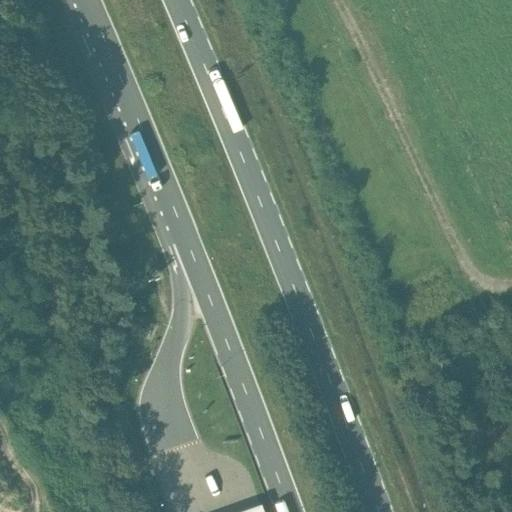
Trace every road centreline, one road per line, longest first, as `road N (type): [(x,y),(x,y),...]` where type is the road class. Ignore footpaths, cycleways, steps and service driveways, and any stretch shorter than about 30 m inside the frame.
road 1 (primary): [(378,511),(174,0)]
road 2 (primary): [(187,239),(287,511)]
road 3 (primary): [(87,0),(187,239)]
